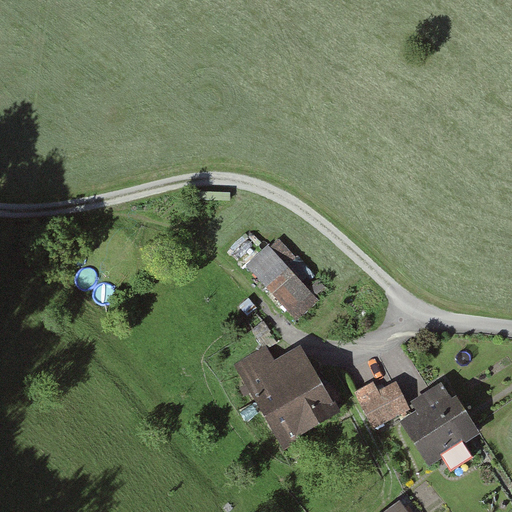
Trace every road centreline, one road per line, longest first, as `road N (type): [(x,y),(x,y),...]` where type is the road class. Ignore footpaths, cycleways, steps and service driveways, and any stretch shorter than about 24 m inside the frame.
road 1 (track): [(511,330),(455,326),(348,361),(327,358),(298,342),(210,252),(136,215),(97,205),(0,213)]
road 2 (track): [(455,326),(402,301),(287,195),(220,175),(97,205)]
